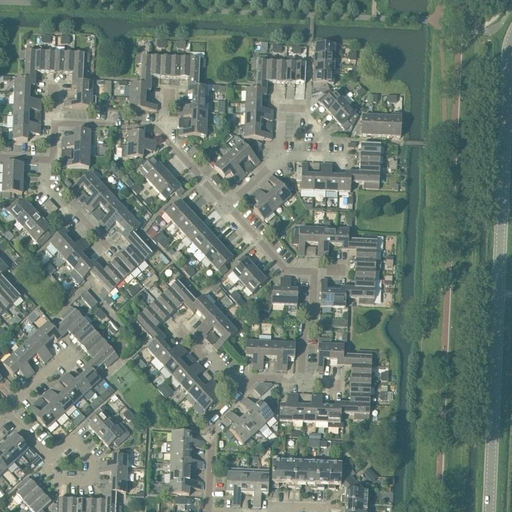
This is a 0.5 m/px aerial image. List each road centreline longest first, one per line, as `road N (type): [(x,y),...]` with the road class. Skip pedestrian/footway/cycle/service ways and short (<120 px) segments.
road 1 (unknown): [(434,0),(416,511)]
road 2 (tertiary): [(489,511),(511,37)]
road 3 (residential): [(209,511),(212,420),(235,396)]
